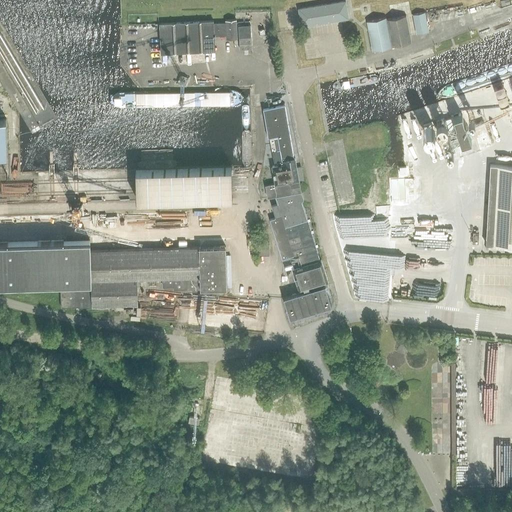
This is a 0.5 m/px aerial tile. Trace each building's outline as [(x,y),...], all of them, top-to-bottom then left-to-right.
[(301,26),(349,18),(346,1),(298,9),(301,26)] [(424,13),(412,15),(416,35),(428,33),(424,13)] [(367,22),(373,51),(411,44),(406,16),(387,20),(386,18),(367,22)] [(213,21),(159,24),(161,54),(174,53),(215,51),(214,36),(226,35),(226,39),(237,39),(236,20),(225,20),(225,23),(213,24),(213,21)] [(250,25),(238,26),(239,37),(240,49),(252,49),(251,37),(250,25)] [(277,162),(294,159),(285,105),(263,109),(268,138),(277,136),(278,138),(270,139),(274,163),(277,162)] [(460,142),(470,139),(461,111),(444,117),(454,150),(461,148),(460,142)] [(492,145),(484,122),(472,126),(480,149),(492,145)] [(19,159),(19,144),(10,144),(10,159),(19,159)] [(272,166),(275,184),(265,185),(268,198),(278,196),(299,192),(301,192),(295,158),(294,159),(277,162),(278,165),(272,166)] [(486,245),(511,246),(511,166),(490,165),(486,245)] [(280,203),(272,206),(275,218),(270,219),(282,259),(298,254),(305,252),(309,264),(320,260),(301,200),(303,200),(301,194),(299,194),(299,192),(278,196),(280,203)] [(210,222),(221,222),(221,210),(211,210),(210,222)] [(90,251),(90,240),(0,243),(0,283),(61,282),(62,307),(93,306),(93,307),(138,305),(137,278),(163,278),(163,286),(173,286),(173,289),(200,288),(201,289),(227,288),(225,246),(90,251)] [(270,241),(260,241),(260,254),(270,254),(270,241)] [(300,259),(291,262),(293,269),(292,269),(299,291),(310,288),(314,287),(316,286),(328,282),(322,260),(321,260),(320,260),(309,264),(305,252),(298,254),(300,259)] [(284,297),(290,318),(332,306),(325,285),(317,287),(316,286),(314,287),(314,288),(284,297)]
